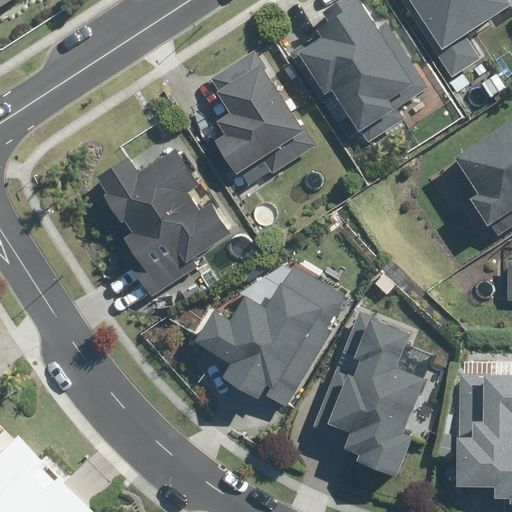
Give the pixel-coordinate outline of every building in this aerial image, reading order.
[(409,86),(354,0),(343,0),(321,14),(326,22),(314,29),(321,40),(295,56),(321,98),(331,92),(357,132),(390,112),(384,103),(409,86)] [(464,39),(508,11),(501,0),(397,0),(449,82),(479,63),(464,39)] [(256,57),(216,82),(237,115),(225,122),(232,133),(219,141),(238,172),(263,156),(272,170),(311,146),(256,57)] [(511,119),(451,161),(474,195),(466,201),(493,241),(511,228),(511,119)] [(139,174),(128,158),(96,179),(107,194),(101,197),(120,226),(124,223),(132,235),(122,241),(133,257),(123,263),(148,301),(194,271),(192,267),(221,248),(219,244),(229,237),(208,206),(198,212),(186,194),(198,187),(174,151),(139,174)] [(511,263),(504,263),(502,308),(511,308),(511,263)] [(322,331),(341,300),(290,270),(280,287),(277,285),(262,311),(242,299),(228,323),(211,314),(192,345),(228,366),(219,381),(256,403),(264,389),(267,391),(263,399),(283,411),(328,335),(322,331)] [(403,335),(353,316),(309,431),(343,444),(340,452),(354,457),(350,467),(394,484),(410,441),(397,436),(417,382),(389,372),(403,335)] [(435,447),(432,485),(454,511),(511,511),(511,455),(511,456),(511,444),(511,361),(507,361),(507,368),(453,364),(435,447)] [(0,511),(92,511),(19,437),(0,454),(0,511)]
